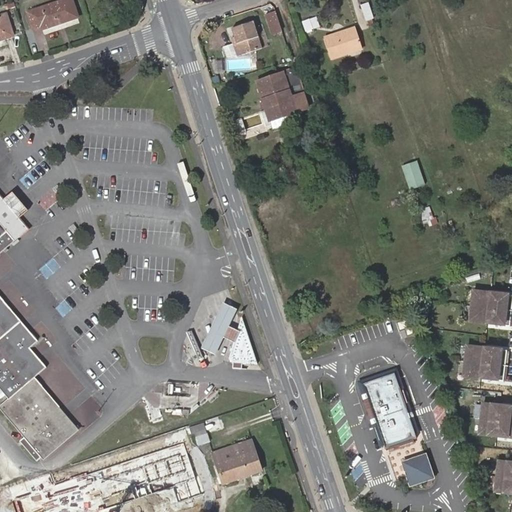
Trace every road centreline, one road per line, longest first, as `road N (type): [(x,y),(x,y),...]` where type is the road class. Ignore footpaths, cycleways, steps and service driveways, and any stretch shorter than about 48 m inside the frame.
road 1 (secondary): [(335,511),(176,23)]
road 2 (residential): [(176,23),(0,85)]
